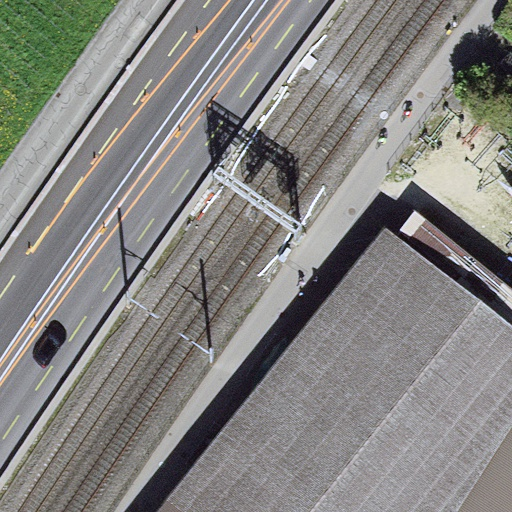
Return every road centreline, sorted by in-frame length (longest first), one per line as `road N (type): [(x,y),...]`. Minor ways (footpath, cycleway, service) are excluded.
road 1 (residential): [(151,511),(318,232),(497,0)]
road 2 (primary): [(262,0),(0,372)]
